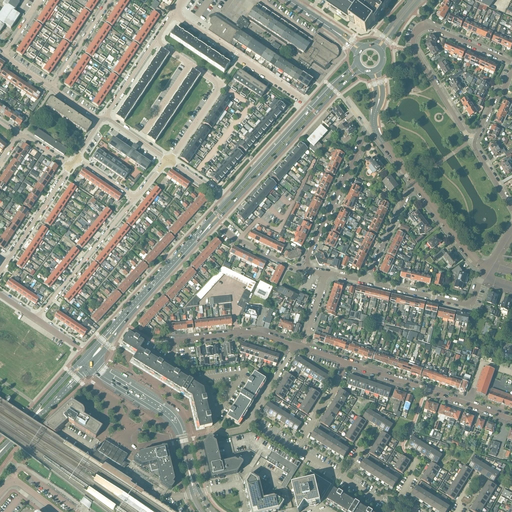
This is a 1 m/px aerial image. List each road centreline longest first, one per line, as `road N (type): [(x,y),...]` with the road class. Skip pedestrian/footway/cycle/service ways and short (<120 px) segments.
road 1 (residential): [(511,63),(428,26),(415,31),(413,48),(434,84),(464,132),(476,135)]
road 2 (secondary): [(200,233),(361,68)]
road 3 (residential): [(511,420),(344,362)]
road 4 (residential): [(310,108),(173,14)]
road 5 (residential): [(135,198),(35,319)]
road 6 (residential): [(374,127),(307,266)]
road 7 (residential): [(366,281),(470,305),(485,272)]
road 8 (residential): [(168,160),(222,86),(190,64)]
road 9 (secondary): [(310,108),(225,201)]
road 10 (residential): [(294,345),(249,332),(171,341)]
road 11 (secondary): [(200,233),(117,326)]
